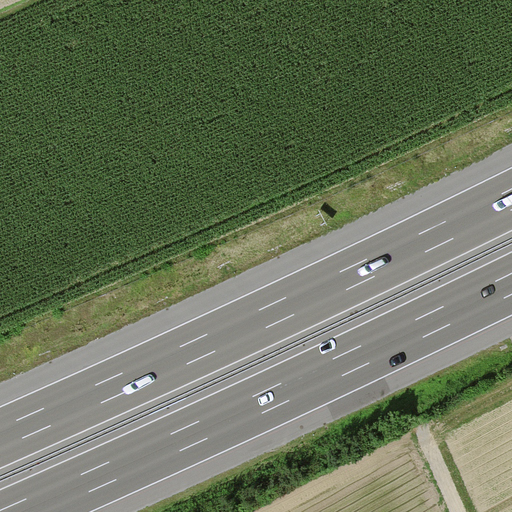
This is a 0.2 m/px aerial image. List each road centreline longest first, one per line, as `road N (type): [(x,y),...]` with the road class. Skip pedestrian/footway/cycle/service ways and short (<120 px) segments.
road 1 (motorway): [(511,198),(0,437)]
road 2 (motorway): [(20,511),(511,283)]
